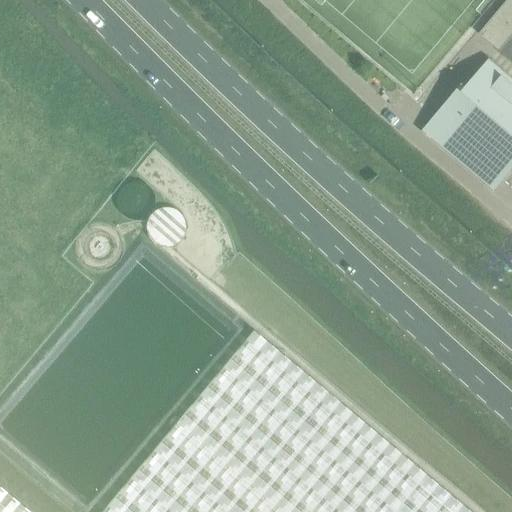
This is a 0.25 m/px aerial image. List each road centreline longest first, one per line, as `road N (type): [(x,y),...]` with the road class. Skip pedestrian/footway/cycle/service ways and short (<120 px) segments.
road 1 (primary): [(89,0),(511,413)]
road 2 (primary): [(511,338),(144,0)]
